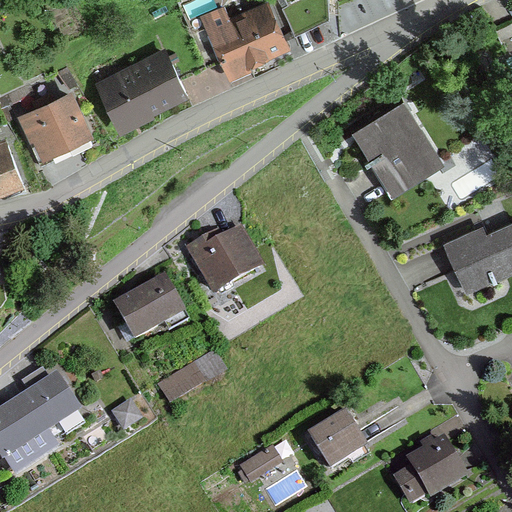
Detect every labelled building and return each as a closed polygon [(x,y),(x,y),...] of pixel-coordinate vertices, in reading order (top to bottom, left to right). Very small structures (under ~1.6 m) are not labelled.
[(200,18),(224,72),(285,44),(267,6),(229,23),(222,8),(200,18)] [(146,109),(183,92),(165,55),(99,87),(116,121),(145,107),(146,109)] [(23,133),(38,166),(89,142),(67,95),(23,116),(30,130),(23,133)] [(396,100),(358,123),(366,137),(361,140),(371,156),(363,161),(365,165),(373,159),(392,190),(435,163),(396,100)] [(0,188),(19,181),(6,145),(0,147),(0,188)] [(493,280),(511,271),(511,222),(476,239),(473,230),(442,244),(460,284),(487,273),(491,283),(494,282),(493,280)] [(256,268),(237,233),(209,249),(205,242),(190,251),(214,292),(256,268)] [(162,281),(114,308),(133,341),(181,314),(162,281)] [(157,384),(168,403),(200,384),(189,365),(157,384)] [(75,412),(55,380),(3,413),(0,407),(0,459),(0,460),(75,412)] [(363,448),(361,445),(343,416),(309,438),(328,469),(363,448)] [(428,497),(462,476),(442,442),(432,449),(428,443),(421,447),(425,453),(408,463),(412,471),(396,480),(411,505),(427,495),(428,497)] [(248,483),(272,470),(266,458),(268,457),(267,454),(240,468),(248,483)]
